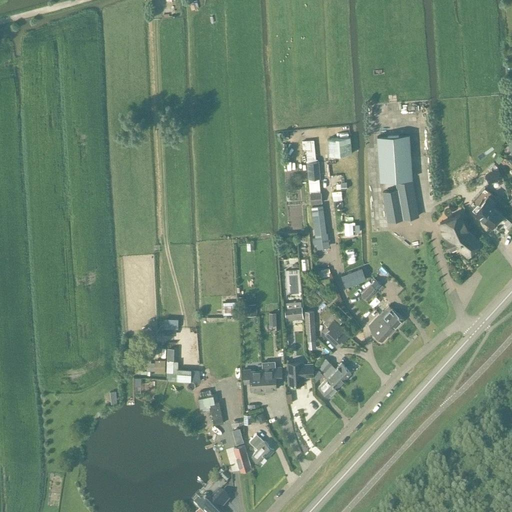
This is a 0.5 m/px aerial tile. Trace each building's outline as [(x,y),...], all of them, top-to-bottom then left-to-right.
[(409,136),(379,137),(382,180),(412,178),(409,136)] [(339,139),(328,141),(329,154),(336,154),(336,153),(341,153),(341,152),(355,151),(354,137),(339,138),(339,139)] [(316,161),(314,139),(302,140),(303,154),(307,154),(307,162),(308,179),(309,179),(310,189),(320,188),(319,178),(320,178),(318,161),(316,161)] [(502,177),(498,169),(485,175),(489,183),(502,177)] [(397,188),(383,191),(388,221),(419,215),(412,179),(395,182),(397,188)] [(325,201),(324,192),(310,194),(311,203),(325,201)] [(488,195),(475,210),(487,221),(490,223),(500,212),(491,204),(494,201),(488,195)] [(326,235),(322,204),(312,205),(317,248),(323,247),(321,236),(326,235)] [(461,214),(441,223),(446,234),(450,244),(452,249),(458,246),(465,252),(477,239),(473,235),(468,231),(461,214)] [(329,267),(320,269),(322,277),(330,276),(329,267)] [(344,274),(342,275),(347,287),(366,279),(362,267),(350,272),(344,274)] [(309,272),(303,278),(306,282),(313,276),(309,272)] [(371,283),(362,293),(369,299),(378,290),(382,285),(375,279),(371,283)] [(238,314),(237,301),(223,302),(224,315),(238,314)] [(245,304),(245,312),(256,312),(256,303),(245,304)] [(302,308),(285,310),(286,319),(303,317),(302,308)] [(384,308),(379,313),(382,316),(378,320),(380,321),(380,320),(384,324),(387,321),(394,328),(403,318),(392,308),(388,312),(384,308)] [(313,310),(305,311),(307,339),(315,338),(313,310)] [(342,320),(333,311),(323,321),(327,325),(322,330),(337,345),(348,335),(338,325),(342,320)] [(382,341),(394,328),(387,321),(384,324),(380,320),(380,321),(378,320),(382,316),(379,313),(368,325),(373,329),(371,331),(382,341)] [(315,339),(307,339),(307,347),(316,347),(315,339)] [(172,373),(173,367),(173,361),(177,361),(178,348),(168,347),(167,361),(168,361),(168,372),(172,373)] [(332,364),(323,355),(321,356),(315,362),(325,372),(332,364)] [(165,360),(155,360),(155,373),(165,373),(165,360)] [(303,364),(303,361),(288,362),(289,384),(304,383),(304,374),(306,374),(307,376),(313,375),(313,363),(303,364)] [(342,362),(327,377),(338,387),(351,372),(342,362)] [(263,369),(264,391),(274,390),(274,389),(277,389),(276,380),(282,380),(281,367),(275,367),(275,369),(263,369)] [(254,392),(264,391),(263,369),(251,370),(251,368),(244,369),(245,382),(251,382),(251,390),(254,390),(254,392)] [(327,377),(319,387),(328,397),(337,388),(338,387),(327,377)] [(224,423),(219,401),(209,403),(213,425),(224,423)] [(257,414),(259,421),(262,422),(266,421),(263,412),(257,414)] [(274,449),(256,433),(249,441),(258,449),(252,456),(252,457),(254,459),(255,459),(261,464),(274,449)] [(251,467),(244,445),(234,448),(241,470),(251,467)] [(222,472),(220,478),(227,481),(229,475),(222,472)] [(198,501),(194,506),(198,510),(200,511),(222,511),(221,510),(223,508),(229,502),(225,499),(219,493),(217,491),(209,500),(209,499),(204,495),(198,501)]
